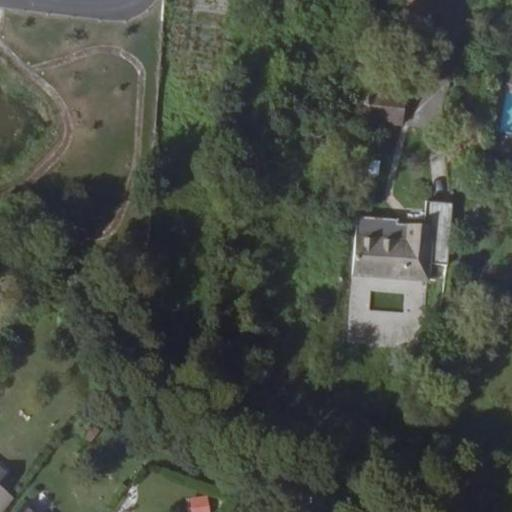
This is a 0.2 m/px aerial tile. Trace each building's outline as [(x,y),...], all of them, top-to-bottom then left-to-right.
[(408,82),(357,78),(356,90),(369,91),(406,94),(408,82)] [(406,94),(369,91),(365,122),(403,126),(406,94)] [(432,227),(408,225),(406,242),(356,238),(352,276),(434,282),(435,267),(429,266),(432,227)] [(0,511),(2,511),(14,498),(0,487),(0,511)] [(194,511),(209,511),(207,496),(192,499),(194,511)]
